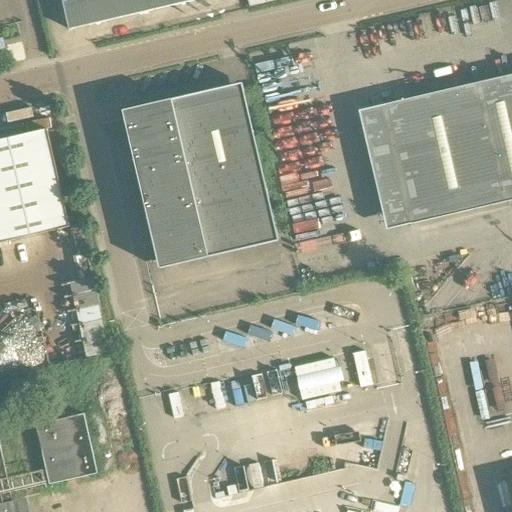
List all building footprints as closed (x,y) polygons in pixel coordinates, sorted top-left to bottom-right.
[(35,0),(7,0),(9,5),(0,7),(0,25),(1,27),(40,15),(35,0)] [(203,0),(62,0),(70,31),(203,0)] [(387,230),(511,201),(511,76),(383,107),(360,112),(387,230)] [(277,235),(244,92),(125,120),(142,194),(151,192),(153,201),(144,203),(158,261),(158,263),(277,235)] [(0,244),(71,228),(48,130),(0,141),(0,244)] [(99,276),(77,278),(85,352),(107,350),(99,276)] [(360,387),(373,384),(366,353),(353,355),(360,387)] [(334,360),(295,369),(302,401),(341,392),(334,360)] [(98,475),(84,415),(36,426),(50,486),(98,475)] [(0,511),(14,511),(0,446),(0,511)]
